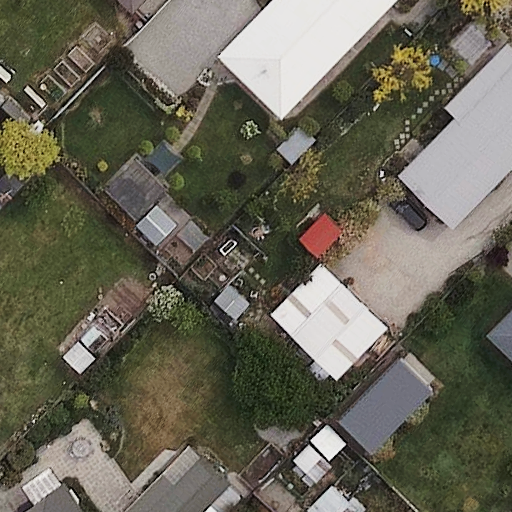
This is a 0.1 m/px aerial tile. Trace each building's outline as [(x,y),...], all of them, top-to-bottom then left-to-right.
[(118,0),(139,20),(158,0),(118,0)] [(279,0),(217,60),(281,124),(409,0),(279,0)] [(511,48),(396,172),(456,228),(511,168),(511,48)] [(393,327),(328,266),(275,323),(340,384),(393,327)] [(511,310),(490,333),(511,354),(511,310)] [(183,491),(162,470),(121,511),(239,511),(253,499),(213,460),(183,491)] [(91,511),(73,483),(27,511),(91,511)]
